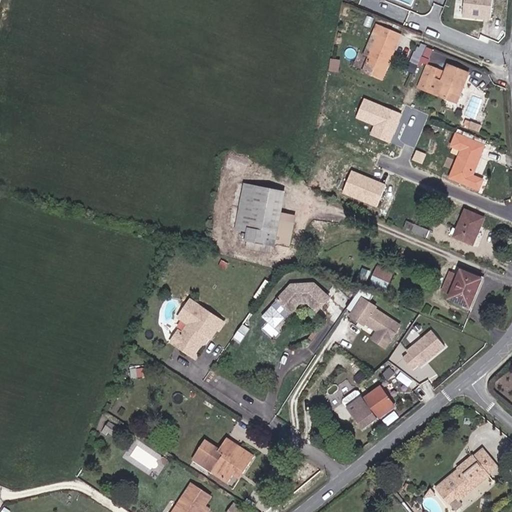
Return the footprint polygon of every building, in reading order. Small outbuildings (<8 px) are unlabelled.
[(490,0),(463,0),(462,16),(489,19),(490,0)] [(399,35),(377,25),(364,55),(369,57),(363,72),(374,77),(377,70),(382,72),(396,43),(399,35)] [(447,66),(443,73),(426,66),(417,88),(445,99),(446,97),(453,100),(458,89),(461,89),(467,74),(447,66)] [(445,99),(455,103),(461,89),(458,89),(453,100),(446,97),(445,99)] [(402,113),(364,98),(355,120),(373,127),(370,135),(390,143),(402,113)] [(472,175),(484,145),(456,133),(451,145),(462,150),(451,177),(477,189),(481,179),(472,175)] [(427,164),(431,156),(418,151),(415,159),(427,164)] [(386,184),(352,170),(342,193),(377,207),(386,184)] [(242,237),(250,238),(258,191),(250,190),(242,237)] [(292,198),(258,191),(250,238),(249,246),(281,253),(292,198)] [(475,245),(485,219),(467,212),(459,231),(455,229),(452,236),(475,245)] [(429,240),(432,232),(418,227),(415,234),(429,240)] [(351,257),(348,264),(361,269),(364,262),(351,257)] [(358,278),(361,269),(348,264),(345,273),(358,278)] [(370,281),(387,289),(395,272),(378,264),(370,281)] [(471,318),(481,289),(459,281),(456,289),(451,303),(449,309),(471,318)] [(449,286),(443,300),(451,303),(456,289),(449,286)] [(307,292),(285,298),(273,314),(288,323),(297,310),(304,309),(318,316),(326,300),(307,292)] [(195,355),(205,340),(204,336),(207,333),(213,337),(226,321),(193,298),(181,316),(191,322),(184,332),(184,334),(178,343),(195,355)] [(358,304),(371,313),(372,311),(359,302),(358,304)] [(395,330),(371,313),(358,304),(347,320),(350,322),(351,320),(362,326),(388,340),(395,330)] [(351,320),(350,322),(360,328),(362,326),(351,320)] [(178,343),(184,334),(184,332),(180,329),(173,340),(178,343)] [(444,348),(430,330),(406,349),(409,353),(403,358),(412,369),(418,364),(420,367),(444,348)] [(355,392),(362,387),(358,382),(355,381),(343,390),(346,398),(355,392)] [(395,405),(383,387),(368,397),(381,415),(395,405)] [(364,391),(358,395),(355,392),(346,398),(353,409),(364,425),(381,415),(368,397),(364,391)] [(229,481),(233,474),(237,469),(242,473),(254,456),(228,440),(221,451),(224,453),(213,471),(229,481)] [(482,449),(473,456),(490,474),(497,467),(482,449)] [(461,467),(463,470),(447,484),(458,497),(461,499),(490,474),(473,456),(461,467)] [(447,484),(463,470),(461,467),(459,465),(437,485),(452,502),(458,497),(447,484)] [(194,482),(179,506),(183,509),(181,511),(208,511),(212,507),(207,504),(213,494),(194,482)]
